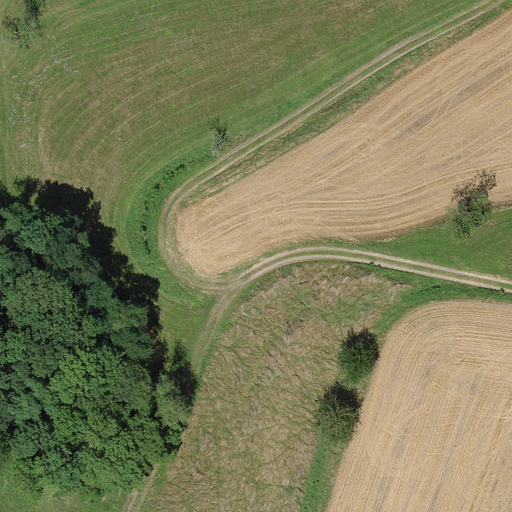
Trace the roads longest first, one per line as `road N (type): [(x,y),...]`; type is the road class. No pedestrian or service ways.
road 1 (track): [(125,511),(225,290),(202,287),(169,254),(164,220),(180,191),(497,0)]
road 2 (track): [(511,292),(336,257),(291,261),(225,290)]
